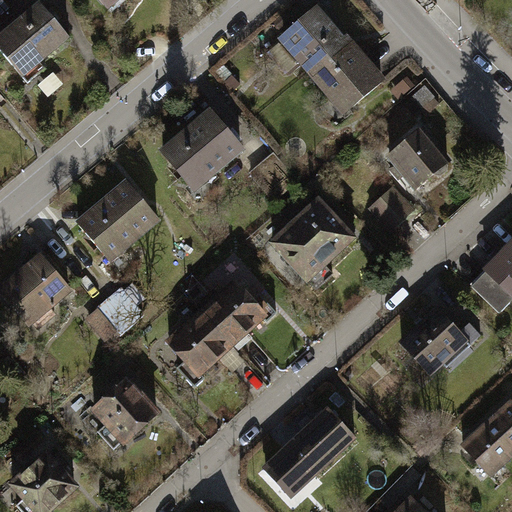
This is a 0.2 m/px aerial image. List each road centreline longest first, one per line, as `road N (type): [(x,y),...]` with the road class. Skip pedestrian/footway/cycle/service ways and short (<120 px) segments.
road 1 (residential): [(511,181),(206,458)]
road 2 (residential): [(262,0),(0,219)]
road 3 (unclassified): [(511,117),(392,0)]
